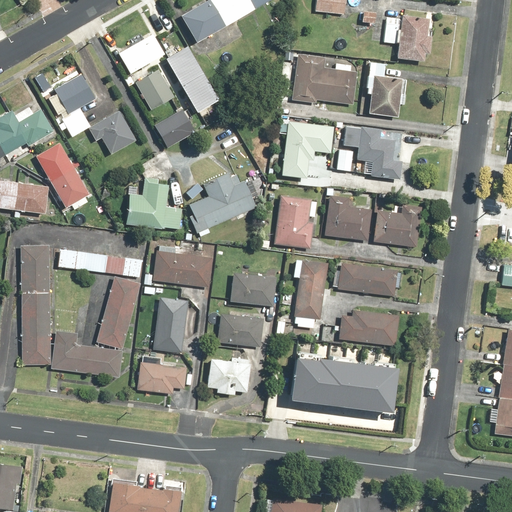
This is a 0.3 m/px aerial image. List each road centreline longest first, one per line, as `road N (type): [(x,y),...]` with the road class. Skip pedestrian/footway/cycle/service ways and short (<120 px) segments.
road 1 (residential): [(491,0),(432,472)]
road 2 (unknown): [(0,385),(20,236),(32,230),(133,239)]
road 3 (residential): [(0,425),(231,448)]
road 4 (residential): [(231,448),(432,472)]
